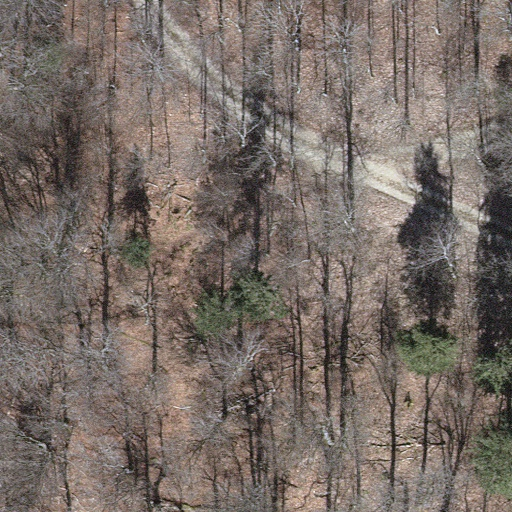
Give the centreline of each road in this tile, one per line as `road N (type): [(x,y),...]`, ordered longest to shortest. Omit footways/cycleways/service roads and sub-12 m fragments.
road 1 (track): [(511,132),(347,165),(263,123),(142,0)]
road 2 (track): [(511,235),(347,165)]
